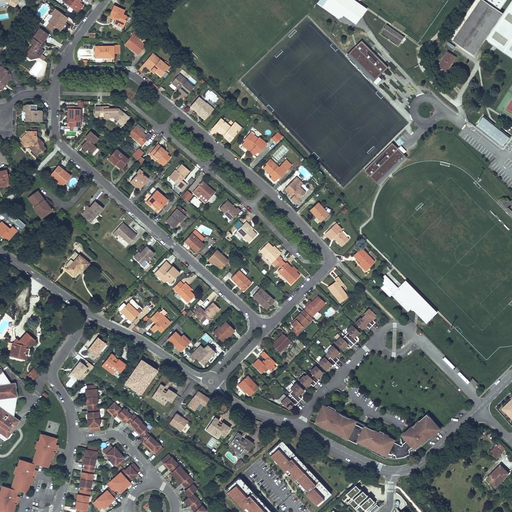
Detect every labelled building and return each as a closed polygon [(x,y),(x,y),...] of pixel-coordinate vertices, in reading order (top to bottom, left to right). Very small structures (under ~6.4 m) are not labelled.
[(62,0),(62,1),(78,13),(83,5),(80,3),(79,1),(79,0),(62,0)] [(361,15),(339,0),(319,0),(320,3),(322,4),(323,6),(325,8),(327,9),(329,11),(330,10),(334,14),(334,13),(338,17),(342,13),(344,11),(354,21),(356,19),(357,20),(360,17),(361,15)] [(366,9),(353,0),(339,0),(361,15),(366,9)] [(511,0),(503,13),(499,10),(506,0),(486,0),(486,1),(484,0),(476,0),(450,38),(474,55),(486,38),(511,56),(511,0)] [(125,10),(113,5),(109,16),(116,19),(115,20),(113,23),(123,28),(126,20),(124,19),(126,16),(123,14),(125,10)] [(68,18),(55,9),(51,15),(53,16),(48,22),(49,23),(46,27),(53,32),(56,28),(57,28),(62,22),(63,24),(68,18)] [(42,20),(35,14),(33,17),(40,22),(42,20)] [(399,33),(392,29),(390,32),(388,30),(390,27),(386,24),(380,33),(398,46),(405,37),(401,35),(399,38),(397,36),(399,33)] [(48,34),(40,28),(30,42),(33,44),(31,48),(40,55),(44,50),(41,48),(43,46),(40,43),(42,40),(43,41),(48,34)] [(146,46),(137,39),(140,36),(134,31),(131,34),(132,35),(126,42),(132,47),(133,47),(132,49),(139,55),(146,46)] [(347,54),(372,80),(387,66),(361,40),(347,54)] [(95,58),(114,57),(113,53),(120,53),(120,45),(113,45),(113,46),(95,46),(95,58)] [(39,57),(40,55),(31,48),(26,54),(29,57),(30,55),(35,58),(36,55),(39,57)] [(434,59),(437,60),(442,51),(440,50),(434,59)] [(457,57),(447,51),(438,66),(447,72),(457,57)] [(169,67),(152,53),(145,62),(152,68),(152,69),(155,71),(161,76),(169,67)] [(152,68),(145,62),(143,64),(153,73),(155,71),(152,69),(152,68)] [(7,72),(8,71),(1,66),(0,66),(0,89),(2,90),(5,86),(3,84),(4,82),(8,82),(8,80),(11,80),(10,73),(7,74),(7,72)] [(187,80),(179,74),(171,83),(177,87),(177,86),(179,88),(179,89),(178,90),(185,96),(193,87),(186,81),(187,80)] [(206,103),(198,97),(190,106),(198,112),(198,113),(199,111),(202,113),(201,114),(206,118),(214,109),(206,102),(206,103)] [(24,121),(41,122),(42,111),(36,111),(36,105),(25,105),(22,106),(22,112),(24,113),(24,121)] [(117,110),(117,108),(108,109),(108,106),(95,107),(95,115),(99,115),(100,112),(103,112),(104,116),(109,116),(109,117),(113,117),(117,121),(116,123),(121,127),(129,117),(121,111),(120,112),(117,110)] [(78,109),(68,109),(67,122),(70,122),(73,122),(72,127),(80,127),(81,118),(78,118),(78,109)] [(202,113),(199,111),(198,113),(198,112),(197,113),(205,119),(206,118),(201,114),(202,113)] [(221,119),(212,129),(216,132),(217,131),(224,136),(225,135),(230,140),(239,130),(241,127),(235,122),(233,125),(231,127),(221,119)] [(145,135),(140,131),(142,129),(136,125),(129,134),(142,145),(146,140),(143,138),(145,135)] [(43,143),(37,137),(37,131),(26,131),(26,133),(26,137),(24,139),(21,142),(26,147),(27,146),(37,155),(41,151),(42,152),(46,148),(41,144),(43,143)] [(91,131),(85,137),(88,140),(84,144),(85,145),(82,148),(85,151),(87,150),(91,153),(94,150),(97,147),(93,144),(98,138),(91,131)] [(267,144),(259,137),(258,138),(254,135),(255,134),(252,131),(244,140),(245,141),(242,144),(247,149),(249,147),(252,150),(250,151),(254,155),(258,151),(259,153),(267,144)] [(282,137),(277,132),(272,138),(276,143),(282,137)] [(494,132),(490,136),(504,147),(508,141),(506,139),(507,137),(500,132),(498,135),(494,132)] [(393,142),(365,169),(379,184),(407,157),(393,142)] [(165,151),(157,144),(149,154),(163,165),(170,157),(167,154),(164,152),(165,151)] [(122,167),(128,160),(116,149),(108,159),(115,164),(117,163),(122,167)] [(143,152),(139,149),(133,156),(137,160),(143,152)] [(278,167),(270,159),(266,163),(267,164),(263,168),(268,172),(269,171),(270,173),(269,174),(272,176),(270,177),(274,182),(279,177),(279,178),(292,165),(286,160),(278,167)] [(189,171),(182,164),(176,171),(175,170),(172,174),(173,175),(170,179),(174,182),(175,181),(178,183),(175,186),(180,191),(186,184),(181,180),(180,179),(183,176),(184,177),(189,171)] [(70,176),(65,172),(63,170),(61,172),(56,168),(50,175),(62,185),(70,176)] [(0,170),(0,187),(10,185),(9,179),(7,174),(6,169),(2,170),(0,170)] [(143,175),(141,173),(142,172),(139,169),(136,172),(137,173),(131,180),(137,185),(137,186),(140,188),(148,179),(143,175)] [(302,183),(296,177),(284,189),(290,195),(292,194),(294,195),(292,197),(291,198),(295,203),(305,193),(299,187),(302,183)] [(137,185),(131,180),(130,182),(139,190),(140,188),(137,186),(137,185)] [(201,182),(192,192),(199,197),(201,194),(208,200),(215,192),(207,185),(205,186),(201,182)] [(168,200),(153,187),(148,192),(152,196),(146,202),(150,206),(152,204),(154,202),(161,208),(168,200)] [(26,197),(41,218),(53,209),(38,189),(26,197)] [(192,195),(187,191),(181,198),(186,202),(192,195)] [(201,194),(199,197),(206,203),(208,200),(201,194)] [(511,200),(511,201),(510,201),(507,198),(506,199),(505,199),(504,198),(503,198),(502,198),(501,199),(500,199),(500,200),(509,209),(507,210),(510,212),(511,211),(511,212),(511,200)] [(227,200),(219,208),(231,220),(240,210),(238,208),(236,209),(227,200)] [(103,209),(95,202),(89,208),(88,207),(86,209),(82,214),(89,221),(96,214),(97,215),(103,209)] [(154,202),(152,204),(158,210),(161,208),(154,202)] [(318,202),(310,210),(321,221),(329,214),(328,214),(324,209),(318,202)] [(179,206),(166,222),(173,228),(179,222),(185,215),(183,214),(186,211),(179,206)] [(14,225),(6,218),(11,213),(7,209),(2,215),(5,218),(0,223),(0,234),(5,239),(9,235),(11,237),(16,230),(12,227),(14,225)] [(248,224),(246,221),(237,231),(249,243),(256,235),(252,230),(247,225),(248,224)] [(137,236),(121,223),(112,234),(115,237),(117,235),(128,245),(137,236)] [(325,233),(331,240),(332,239),(333,237),(335,239),(340,245),(347,238),(340,231),(342,230),(336,223),(325,233)] [(204,239),(194,230),(185,240),(191,246),(190,247),(197,252),(204,245),(201,242),(204,239)] [(273,247),(268,243),(260,250),(276,266),(282,259),(279,256),(281,253),(279,250),(277,252),(273,247)] [(146,262),(154,254),(146,246),(140,253),(138,255),(137,253),(134,257),(141,263),(144,260),(146,262)] [(374,262),(361,248),(353,255),(360,262),(361,264),(360,265),(364,269),(369,265),(370,266),(374,262)] [(228,261),(216,250),(209,258),(214,263),(221,269),(228,261)] [(90,264),(75,251),(68,258),(70,260),(66,264),(69,267),(67,270),(73,276),(80,268),(84,271),(90,264)] [(179,274),(171,267),(168,265),(169,264),(166,261),(155,272),(158,276),(159,275),(166,281),(167,280),(170,283),(179,274)] [(293,271),(291,269),(292,268),(291,268),(286,262),(278,271),(281,274),(287,280),(291,284),(299,276),(296,272),(294,270),(293,271)] [(180,273),(172,266),(171,267),(179,274),(180,273)] [(252,283),(245,276),(243,277),(237,271),(231,278),(237,285),(238,284),(242,287),(241,288),(244,291),(252,283)] [(166,281),(159,275),(158,276),(155,272),(154,273),(164,282),(166,281)] [(287,280),(281,274),(279,275),(286,282),(287,280)] [(338,277),(335,279),(336,281),(330,286),(335,293),(334,294),(340,302),(348,296),(340,286),(343,284),(338,277)] [(173,288),(188,303),(195,296),(190,291),(186,287),(188,285),(185,282),(183,284),(180,281),(173,288)] [(436,311),(407,281),(399,289),(400,289),(401,289),(402,289),(430,318),(436,311)] [(260,288),(257,285),(249,293),(253,296),(260,288)] [(274,300),(260,288),(253,296),(261,304),(262,302),(268,307),(274,300)] [(430,318),(402,289),(401,289),(400,289),(399,289),(395,293),(395,294),(395,295),(395,296),(407,308),(408,308),(409,308),(410,308),(411,306),(413,304),(421,312),(419,314),(426,321),(430,318)] [(304,310),(311,317),(325,303),(317,296),(311,302),(306,307),(304,310)] [(143,309),(132,298),(126,304),(124,302),(118,308),(120,311),(131,321),(143,309)] [(220,309),(213,302),(206,309),(207,310),(205,312),(205,311),(200,306),(194,312),(197,315),(196,316),(205,325),(209,322),(212,319),(211,318),(220,309)] [(421,312),(413,304),(411,306),(419,314),(421,312)] [(365,315),(363,317),(372,326),(375,323),(372,320),(374,318),(373,317),(375,315),(369,309),(364,314),(365,315)] [(311,317),(304,310),(297,316),(298,317),(291,325),(294,328),(291,331),(296,335),(304,328),(303,327),(309,321),(309,322),(313,319),(311,317)] [(170,322),(163,315),(162,316),(159,313),(157,311),(150,318),(153,321),(156,318),(158,321),(156,324),(151,329),(154,332),(158,329),(161,332),(170,322)] [(12,321),(4,315),(0,321),(0,337),(1,338),(12,321)] [(372,326),(363,317),(361,319),(360,318),(355,323),(361,329),(363,327),(364,328),(366,326),(369,329),(372,326)] [(235,330),(226,321),(220,327),(219,326),(213,333),(222,342),(228,336),(229,336),(235,330)] [(359,333),(351,325),(346,331),(347,332),(345,335),(354,344),(357,341),(353,337),(356,335),(356,336),(359,333)] [(175,331),(168,339),(181,351),(188,344),(187,344),(190,341),(183,335),(181,337),(175,331)] [(26,332),(19,341),(18,344),(15,343),(12,356),(23,359),(24,354),(26,354),(27,350),(28,348),(35,340),(26,332)] [(292,343),(283,333),(274,342),(273,341),(271,344),(279,352),(284,348),(285,350),(292,343)] [(207,344),(211,339),(206,334),(201,339),(207,344)] [(354,344),(345,335),(342,338),(340,336),(334,342),(342,350),(346,347),(345,346),(347,344),(351,347),(354,344)] [(107,343),(97,336),(87,350),(96,357),(107,343)] [(215,352),(208,345),(206,347),(204,349),(201,345),(196,350),(189,357),(193,361),(196,358),(203,365),(209,358),(215,352)] [(336,357),(338,355),(337,354),(339,352),(332,346),(328,351),(329,352),(327,354),(330,357),(336,363),(339,360),(336,357)] [(272,359),(263,351),(260,354),(266,360),(263,363),(258,359),(252,365),(261,373),(264,371),(265,372),(268,369),(271,372),(276,367),(273,364),(270,361),(272,359)] [(111,353),(102,365),(113,374),(116,370),(118,368),(121,370),(126,365),(118,359),(116,361),(115,363),(112,360),(113,359),(115,356),(111,353)] [(158,369),(140,357),(123,383),(141,394),(158,369)] [(333,366),(336,363),(330,357),(327,360),(324,357),(318,363),(325,370),(329,367),(331,364),(333,366)] [(85,364),(79,360),(70,372),(78,379),(87,368),(88,367),(85,364)] [(88,361),(85,364),(88,367),(87,368),(91,371),(95,367),(88,361)] [(317,378),(320,376),(323,373),(316,366),(310,372),(313,375),(310,378),(316,383),(319,380),(317,378)] [(17,425),(20,420),(13,416),(11,414),(10,414),(10,412),(13,412),(15,400),(11,399),(11,398),(16,397),(17,397),(17,391),(16,392),(15,388),(16,387),(15,382),(10,383),(8,383),(7,382),(7,381),(2,373),(3,372),(0,369),(0,368),(0,397),(1,397),(1,399),(0,399),(0,432),(7,437),(11,432),(11,433),(12,432),(16,426),(15,426),(16,425),(17,425)] [(32,380),(38,374),(34,371),(29,377),(32,380)] [(8,383),(10,383),(8,380),(3,372),(2,373),(7,381),(7,382),(8,383)] [(316,383),(310,378),(307,374),(305,376),(304,375),(299,380),(305,387),(307,385),(308,386),(310,384),(313,386),(316,383)] [(246,392),(249,396),(258,387),(253,381),(252,382),(246,377),(246,376),(237,385),(240,388),(241,387),(246,392)] [(298,396),(300,393),(301,394),(304,391),(296,383),(290,389),(292,391),(289,394),(292,397),(298,402),(301,399),(298,396)] [(172,400),(176,394),(168,389),(166,391),(165,393),(162,391),(163,389),(164,387),(160,384),(152,397),(164,405),(167,400),(168,398),(172,400)] [(88,412),(88,414),(89,419),(89,424),(89,426),(90,426),(90,430),(100,430),(99,418),(98,407),(97,396),(96,385),(86,386),(86,390),(86,392),(87,397),(87,402),(87,404),(88,404),(88,408),(88,412)] [(194,412),(199,404),(203,407),(209,399),(197,391),(192,398),(186,406),(194,412)] [(290,406),(293,403),(293,404),(295,405),(298,402),(292,397),(290,400),(287,397),(281,403),(288,409),(291,406),(290,406)] [(511,397),(501,408),(511,418),(511,397)] [(156,455),(163,448),(147,432),(149,430),(141,422),(142,421),(133,414),(132,415),(123,408),(122,410),(113,402),(106,410),(112,415),(112,414),(115,417),(117,415),(122,420),(125,423),(126,421),(129,424),(134,429),(134,430),(139,435),(142,437),(140,440),(143,443),(142,443),(153,453),(153,452),(156,455)] [(440,429),(427,414),(414,426),(418,431),(414,435),(410,431),(404,437),(407,440),(402,445),(401,445),(394,442),(395,439),(388,436),(386,441),(381,438),(384,434),(380,432),(340,413),(337,419),(333,417),(336,411),(337,409),(329,405),(328,407),(324,405),(316,421),(322,423),(320,426),(389,458),(398,459),(404,458),(411,455),(431,438),(430,437),(440,429)] [(188,422),(175,414),(169,424),(181,432),(188,422)] [(215,417),(206,430),(218,438),(221,433),(222,431),(226,433),(230,428),(222,422),(221,424),(219,426),(216,424),(217,422),(219,420),(215,417)] [(414,435),(418,431),(414,426),(409,430),(414,435)] [(237,432),(229,445),(241,453),(244,449),(245,447),(249,449),(253,443),(245,438),(244,440),(243,441),(239,439),(240,438),(242,435),(237,432)] [(17,504),(18,502),(16,501),(17,499),(19,499),(19,497),(16,496),(18,490),(27,493),(29,484),(31,477),(33,477),(35,478),(35,475),(34,475),(35,472),(36,473),(37,470),(34,469),(35,464),(48,468),(50,459),(53,451),(54,452),(56,452),(57,450),(55,450),(56,447),(57,447),(58,445),(55,444),(57,438),(43,434),(41,442),(39,441),(36,449),(34,456),(36,456),(34,463),(32,463),(21,460),(19,467),(17,466),(15,474),(13,481),(15,481),(13,489),(11,488),(4,486),(2,493),(0,492),(0,511),(11,511),(12,511),(14,503),(16,504),(17,504)] [(332,493),(282,439),(267,453),(286,473),(301,489),(317,506),(332,493)] [(110,445),(103,451),(110,459),(117,468),(125,462),(122,459),(122,458),(121,457),(117,452),(115,449),(113,447),(113,448),(110,445)] [(88,446),(87,450),(86,452),(86,457),(85,462),(84,464),(85,464),(83,472),(82,475),(82,479),(81,484),(80,486),(81,486),(80,490),(79,494),(79,496),(78,501),(77,506),(77,508),(76,511),(75,511),(86,511),(88,503),(90,492),(92,481),(94,470),(96,458),(97,447),(88,446)] [(496,446),(490,452),(496,458),(503,452),(496,446)] [(169,454),(161,461),(164,464),(168,469),(169,469),(171,472),(173,474),(176,477),(179,481),(181,483),(181,482),(184,485),(186,488),(184,490),(186,492),(189,496),(188,496),(185,500),(186,502),(189,505),(190,505),(192,508),(191,509),(194,511),(204,511),(206,510),(199,502),(200,501),(192,493),(197,489),(192,483),(194,482),(191,479),(184,470),(176,462),(169,454)] [(115,476),(107,484),(110,487),(93,502),(99,510),(103,507),(104,506),(108,502),(112,499),(114,497),(113,497),(116,495),(114,491),(117,489),(117,490),(123,485),(128,480),(127,479),(130,477),(131,478),(135,474),(137,473),(136,473),(139,470),(133,463),(124,470),(123,469),(115,476)] [(503,480),(509,473),(500,465),(487,478),(494,485),(501,478),(503,480)] [(242,478),(240,476),(225,490),(245,511),(273,511),(255,492),(242,478)] [(503,480),(501,478),(494,485),(496,487),(503,480)] [(354,484),(345,493),(350,498),(351,497),(351,498),(348,501),(349,502),(353,499),(357,503),(357,502),(359,503),(355,507),(356,508),(359,505),(364,509),(365,509),(362,511),(364,511),(376,502),(372,498),(371,499),(365,492),(364,493),(358,486),(357,487),(354,484)]
